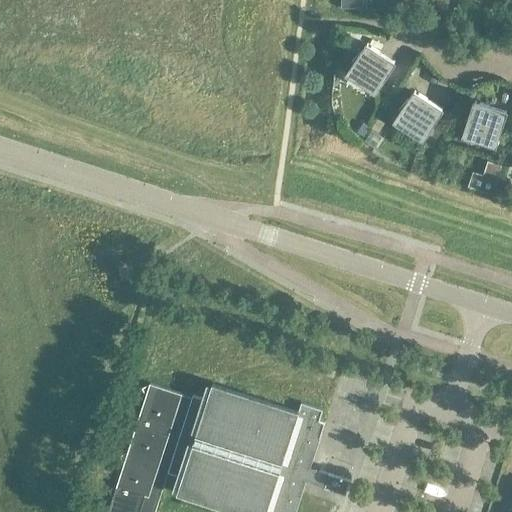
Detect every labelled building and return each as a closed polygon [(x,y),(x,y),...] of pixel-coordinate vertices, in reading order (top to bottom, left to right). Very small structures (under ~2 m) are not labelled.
[(377,89),(394,63),(395,62),(367,44),(349,71),(377,89)] [(424,136),(441,110),(442,109),(414,91),(397,119),(424,136)] [(496,142),(506,111),(475,101),(465,132),(496,142)] [(377,119),(371,129),(378,134),(384,123),(377,119)] [(360,122),(354,130),(364,136),(369,128),(360,122)] [(474,173),(469,187),(492,194),(501,167),(488,162),(484,176),(474,173)] [(155,511),(159,499),(163,489),(168,473),(192,397),(149,383),(149,384),(141,388),(145,395),(138,418),(131,422),(134,429),(127,452),(120,456),(124,463),(117,485),(116,486),(109,490),(113,497),(108,511),(155,511)] [(193,395),(192,397),(168,473),(182,477),(177,493),(234,511),(296,511),(307,480),(315,483),(314,485),(345,495),(350,480),(319,470),(318,472),(310,470),(325,422),(320,420),(323,409),(301,403),(298,411),(212,383),(207,399),(193,395)]
